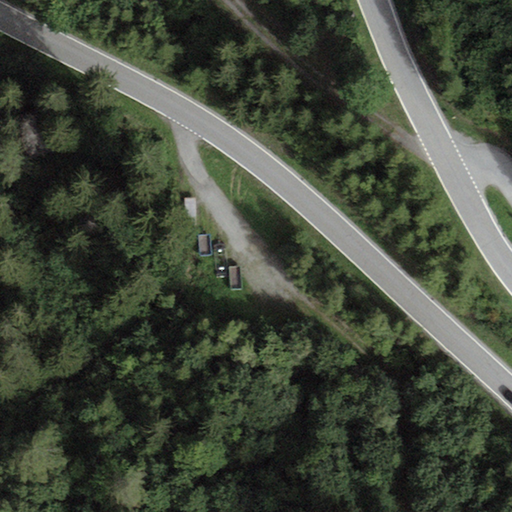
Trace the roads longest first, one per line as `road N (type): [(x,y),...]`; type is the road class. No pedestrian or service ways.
road 1 (tertiary): [(511,391),(230,143),(0,17)]
road 2 (track): [(181,113),(203,186),(397,387),(420,449),(417,511)]
road 3 (tertiary): [(373,0),(446,162),(511,276)]
road 4 (track): [(446,162),(331,86),(228,0)]
